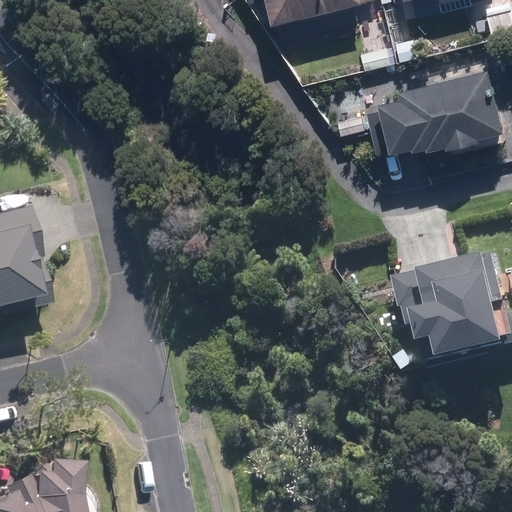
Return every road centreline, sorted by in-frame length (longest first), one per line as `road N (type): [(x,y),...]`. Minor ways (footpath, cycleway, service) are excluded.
road 1 (residential): [(0,36),(98,158),(143,356)]
road 2 (residential): [(143,356),(177,511)]
road 3 (residential): [(0,390),(143,356)]
